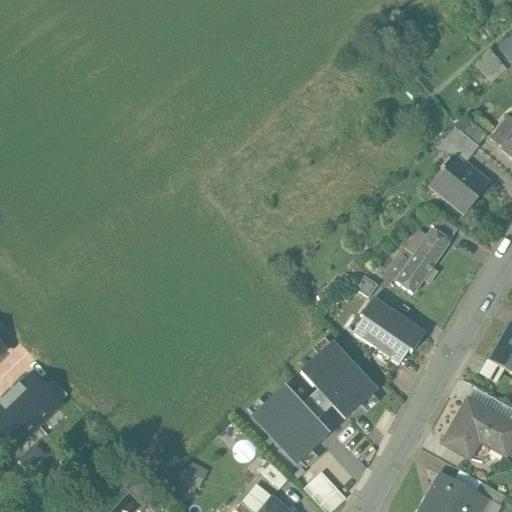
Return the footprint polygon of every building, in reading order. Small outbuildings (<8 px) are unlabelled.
[(511,61),(511,60),(511,35),(499,47),(511,61)] [(511,120),(509,118),(508,117),(508,118),(490,140),(500,148),(501,148),(511,133),(511,120)] [(477,147),(482,141),(485,136),(466,120),(457,131),(477,147)] [(454,129),(452,130),(452,131),(435,151),(449,162),(451,160),(462,168),(478,149),(478,148),(454,129)] [(511,133),(500,150),(511,159),(511,133)] [(451,160),(437,177),(434,182),(453,198),(449,202),(449,203),(464,215),(486,188),(451,160)] [(435,273),(430,270),(430,269),(448,244),(448,243),(447,243),(431,232),(395,284),(412,296),(422,281),(428,285),(428,284),(436,274),(435,273)] [(386,256),(384,257),(384,258),(371,270),(379,278),(391,262),(386,256)] [(352,289),(367,299),(367,300),(368,299),(376,287),(363,278),(352,289)] [(390,312),(389,312),(372,300),(359,319),(361,321),(352,335),(398,367),(408,353),(410,355),(411,355),(424,336),(406,323),(405,323),(403,321),(391,312),(390,312)] [(509,327),(508,328),(508,329),(489,363),(511,376),(511,328),(510,327),(509,327)] [(330,347),(299,375),(312,389),(314,388),(314,389),(317,392),(298,409),(295,405),(296,404),(284,390),(253,418),(296,466),(326,438),(313,425),(332,407),(344,421),(374,394),(330,347)] [(511,444),(511,427),(478,408),(467,402),(442,446),(459,456),(470,438),(505,458),(511,444)] [(258,473),(276,489),(278,491),(287,481),(266,463),(258,473)] [(320,472),(304,487),(327,511),(330,511),(345,499),(320,472)] [(482,511),(488,503),(438,475),(417,511),(482,511)] [(488,503),(491,505),(498,509),(504,498),(480,484),(474,495),(487,502),(488,503)] [(287,511),(271,498),(259,511),(249,511),(241,505),(234,511),(287,511)]
